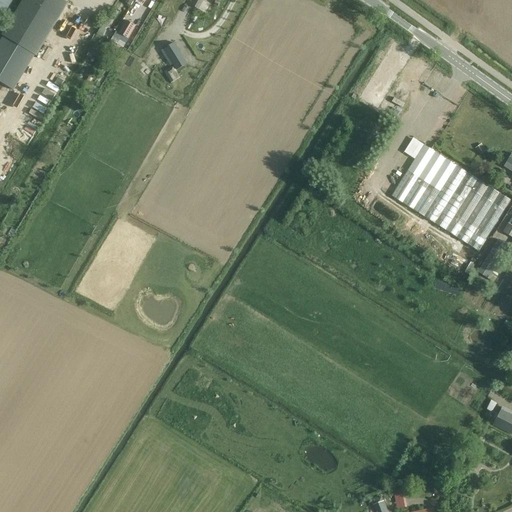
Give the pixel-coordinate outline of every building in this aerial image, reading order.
[(0,83),(13,92),(35,56),(36,57),(68,4),(62,0),(23,0),(2,36),(3,37),(0,41),(0,83)] [(0,0),(0,22),(13,0),(0,0)] [(200,0),(195,0),(192,6),(206,14),(211,6),(200,0)] [(126,43),(136,26),(126,20),(116,37),(126,43)] [(107,47),(102,55),(107,58),(112,50),(117,43),(117,42),(112,39),(111,39),(106,47),(107,47)] [(175,42),(163,49),(176,71),(188,64),(175,42)] [(157,81),(164,78),(158,65),(151,68),(157,81)] [(482,144),(475,148),(480,155),(486,151),(482,144)] [(424,145),(391,196),(478,251),(511,201),(424,145)] [(473,162),(470,167),(480,173),(483,168),(473,162)] [(511,205),(497,229),(511,237),(511,205)] [(499,240),(478,272),(487,279),(508,246),(499,240)] [(451,286),(436,280),(433,287),(448,293),(451,286)] [(511,414),(501,409),(493,425),(511,434),(511,414)] [(397,510),(407,508),(404,493),(394,495),(397,510)] [(387,511),(382,497),(372,500),(376,511),(387,511)]
